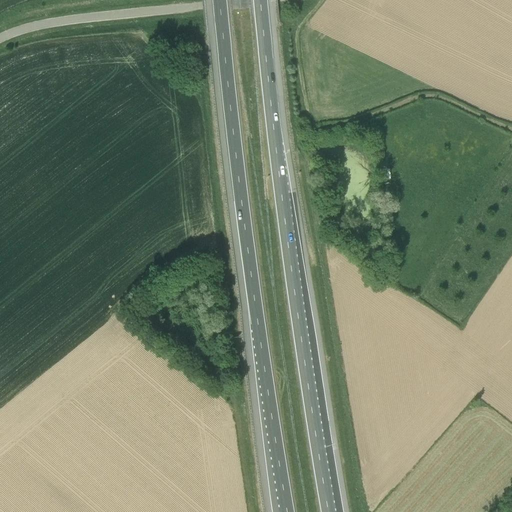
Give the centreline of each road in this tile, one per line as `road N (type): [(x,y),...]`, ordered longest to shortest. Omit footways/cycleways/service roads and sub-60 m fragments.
road 1 (motorway): [(328,511),(260,0)]
road 2 (motorway): [(219,0),(286,511)]
road 3 (unclassified): [(0,37),(35,25),(265,0)]
